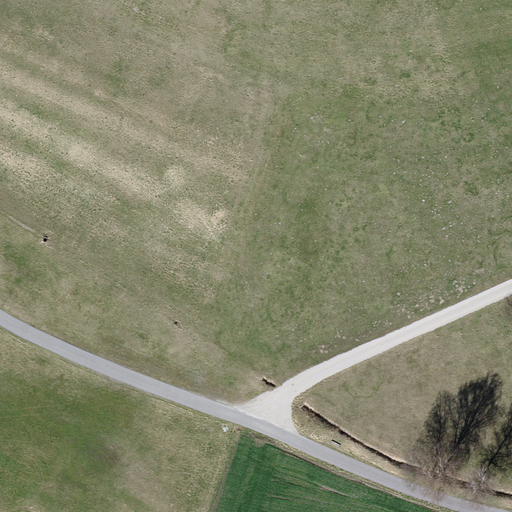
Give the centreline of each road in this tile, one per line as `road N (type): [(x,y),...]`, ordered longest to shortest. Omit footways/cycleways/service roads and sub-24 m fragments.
road 1 (track): [(465,511),(245,428),(0,315)]
road 2 (track): [(245,428),(285,399),(511,294)]
